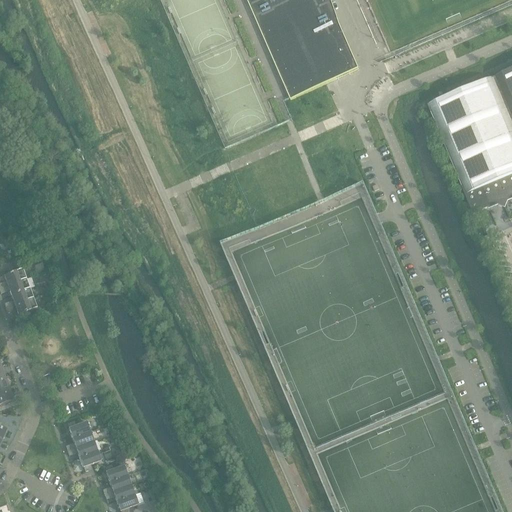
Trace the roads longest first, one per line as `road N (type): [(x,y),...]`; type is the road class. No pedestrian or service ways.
road 1 (motorway): [(184,0),(399,511)]
road 2 (motorway): [(170,0),(384,511)]
road 3 (motorway): [(433,511),(219,0)]
road 4 (residential): [(0,330),(15,342),(38,407),(12,472)]
